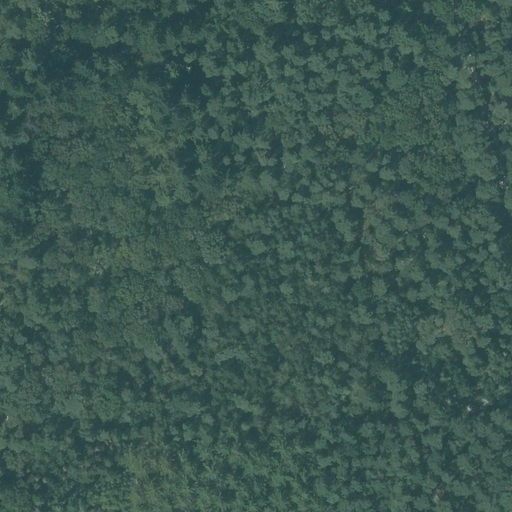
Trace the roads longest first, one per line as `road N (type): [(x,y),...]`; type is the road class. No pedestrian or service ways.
road 1 (track): [(406,511),(355,236),(282,0)]
road 2 (track): [(511,236),(449,0)]
